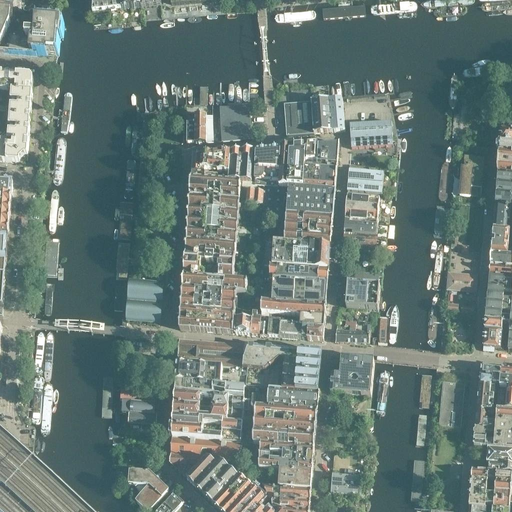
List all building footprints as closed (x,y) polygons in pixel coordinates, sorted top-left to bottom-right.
[(22,15),(25,0),(0,0),(0,12),(15,14),(22,15)] [(94,0),(93,13),(141,9),(140,0),(94,0)] [(224,14),(222,0),(140,0),(141,9),(144,9),(144,21),(224,14)] [(421,4),(420,5),(421,6),(424,8),(425,8),(428,8),(433,8),(474,4),(473,0),(430,0),(428,0),(424,1),(423,2),(422,3),(421,4)] [(484,9),(485,10),(511,9),(511,0),(484,2),(483,3),(482,4),(482,5),(482,7),(482,8),(484,9)] [(367,10),(370,11),(372,12),(375,13),(379,13),(413,10),(414,10),(416,9),(416,8),(417,7),(417,5),(417,4),(416,3),(415,2),(414,2),(412,2),(378,5),(375,5),(371,7),(369,8),(367,10)] [(321,11),(323,21),(366,16),(365,6),(321,11)] [(276,15),(277,23),(313,20),(314,20),(315,19),(316,18),(316,17),(317,17),(317,16),(317,15),(317,14),(316,14),(316,13),(315,12),(314,11),(313,11),(276,15)] [(0,52),(1,52),(14,23),(15,14),(0,12),(0,52)] [(57,56),(59,31),(65,31),(65,23),(35,21),(35,16),(22,15),(15,14),(14,23),(1,52),(0,52),(0,53),(38,57),(38,55),(48,56),(49,54),(56,55),(56,56),(57,56)] [(471,69),(469,71),(468,73),(468,76),(470,78),(473,78),(504,73),(507,72),(511,68),(511,67),(511,65),(508,64),(505,63),(502,63),(471,69)] [(33,95),(34,81),(31,78),(11,76),(10,75),(9,75),(8,75),(7,76),(0,75),(0,89),(1,89),(1,92),(10,93),(33,95)] [(449,107),(456,108),(459,79),(452,78),(449,107)] [(70,133),(70,132),(73,96),(73,95),(73,94),(73,93),(72,93),(72,92),(71,92),(70,92),(70,91),(69,91),(68,91),(67,92),(66,92),(65,93),(65,94),(64,95),(61,131),(61,132),(62,133),(63,134),(63,135),(64,135),(65,135),(66,135),(67,135),(68,135),(69,134),(70,133)] [(31,120),(32,105),(33,95),(10,93),(9,103),(12,103),(11,104),(10,105),(10,106),(11,107),(11,108),(0,106),(0,111),(4,112),(4,111),(8,112),(8,118),(31,120)] [(343,100),(329,102),(332,134),(345,133),(343,100)] [(332,134),(329,102),(312,103),(314,135),(332,134)] [(314,135),(312,103),(284,106),(285,119),(284,119),(283,121),(284,123),(285,124),(286,124),(287,137),(314,135)] [(251,141),(249,108),(220,109),(222,143),(251,141)] [(214,144),(213,114),(207,115),(207,117),(195,117),(195,145),(206,145),(214,144)] [(29,145),(30,127),(31,120),(8,118),(7,128),(10,128),(10,129),(9,129),(8,130),(8,131),(9,132),(9,133),(7,133),(7,137),(5,138),(9,143),(29,145)] [(392,123),(371,124),(372,140),(392,138),(392,123)] [(372,140),(371,124),(350,126),(351,141),(372,140)] [(132,152),(132,154),(132,155),(133,156),(134,157),(135,157),(135,156),(136,155),(137,153),(137,150),(140,126),(134,125),(132,150),(132,152)] [(511,143),(511,130),(501,131),(500,143),(511,143)] [(0,162),(7,163),(9,143),(5,138),(3,140),(0,139),(0,162)] [(392,138),(372,140),(351,141),(351,150),(393,148),(392,138)] [(63,184),(63,183),(67,143),(67,142),(66,141),(65,140),(64,140),(64,139),(63,139),(62,139),(61,139),(61,140),(60,140),(59,140),(59,141),(58,142),(54,182),(54,183),(54,184),(55,184),(55,185),(55,186),(56,186),(57,187),(58,187),(59,187),(60,187),(61,187),(61,186),(62,186),(63,185),(63,184)] [(28,162),(29,145),(9,143),(7,163),(24,165),(28,162)] [(511,152),(511,143),(500,143),(500,152),(511,152)] [(338,169),(339,145),(318,147),(317,164),(317,168),(338,169)] [(317,164),(318,147),(307,148),(306,164),(317,164)] [(305,179),(306,167),(306,164),(307,148),(291,149),(290,188),(305,189),(305,179)] [(290,188),(291,149),(282,150),(280,183),(280,189),(290,189),(290,188)] [(280,183),(282,150),(256,152),(255,182),(280,183)] [(252,183),(254,152),(231,154),(230,182),(252,183)] [(511,175),(511,152),(500,152),(498,175),(511,175)] [(230,182),(231,154),(201,157),(201,174),(205,174),(218,175),(224,176),(224,183),(230,183),(230,182)] [(201,174),(201,157),(194,157),(193,174),(201,174)] [(459,196),(481,199),(484,159),(464,157),(464,167),(462,167),(459,196)] [(136,161),(127,161),(125,193),(125,196),(126,198),(126,200),(128,201),(129,202),(130,202),(132,200),(133,199),(133,196),(134,193),(136,161)] [(336,183),(338,169),(317,168),(306,167),(305,179),(336,183)] [(382,195),(384,175),(349,172),(347,193),(382,195)] [(187,243),(237,247),(241,184),(230,183),(224,183),(224,176),(218,175),(218,183),(205,182),(192,181),(187,243)] [(511,175),(498,175),(497,187),(496,196),(494,198),(494,201),(495,203),(495,206),(494,208),(493,211),(495,213),(493,229),(506,231),(507,216),(510,216),(510,207),(511,205),(511,175)] [(336,192),(336,183),(305,179),(305,189),(305,190),(336,192)] [(12,197),(13,183),(3,183),(2,197),(12,197)] [(333,220),(336,192),(305,190),(290,189),(280,189),(264,187),(264,192),(263,204),(262,214),(333,220)] [(52,195),(49,231),(49,232),(50,232),(50,233),(50,234),(51,234),(51,235),(52,235),(53,235),(54,235),(55,235),(56,235),(56,234),(57,234),(57,233),(57,232),(60,196),(60,193),(59,192),(58,191),(57,191),(56,191),(55,191),(54,191),(53,192),(52,193),(52,195)] [(254,203),(255,192),(247,191),(247,193),(246,203),(254,203)] [(263,204),(264,192),(255,192),(254,203),(263,204)] [(0,238),(9,239),(12,197),(2,197),(0,196),(0,238)] [(378,224),(380,199),(347,197),(345,222),(378,224)] [(118,241),(131,242),(134,204),(121,203),(118,241)] [(434,237),(445,238),(448,208),(437,207),(434,237)] [(331,248),(333,220),(262,214),(260,242),(266,242),(331,248)] [(377,237),(378,224),(345,222),(344,235),(377,237)] [(507,250),(508,231),(506,231),(493,229),(493,232),(491,232),(491,238),(492,238),(492,242),(492,246),(490,245),(490,251),(491,251),(491,254),(511,256),(511,250),(507,250)] [(376,251),(377,237),(344,235),(343,249),(376,251)] [(0,265),(7,266),(8,246),(9,239),(0,238),(0,265)] [(43,277),(58,277),(60,239),(44,238),(43,277)] [(330,272),(331,248),(266,242),(265,266),(330,272)] [(115,280),(126,281),(130,244),(119,243),(115,280)] [(185,278),(234,282),(237,247),(187,243),(185,278)] [(435,289),(436,289),(437,289),(438,289),(439,289),(439,288),(440,288),(440,287),(441,286),(444,256),(444,255),(444,254),(444,252),(444,251),(444,250),(443,249),(443,248),(442,247),(441,246),(440,247),(439,248),(438,249),(437,250),(437,252),(436,253),(436,254),(435,256),(432,283),(432,284),(432,285),(432,286),(433,287),(433,288),(434,289),(435,289)] [(511,256),(491,254),(490,266),(511,267),(511,256)] [(328,284),(330,272),(265,266),(258,266),(257,278),(271,279),(274,280),(328,284)] [(511,267),(490,266),(489,277),(511,279),(511,267)] [(375,287),(376,275),(349,273),(348,286),(375,287)] [(460,290),(461,277),(450,276),(449,289),(460,290)] [(511,279),(489,277),(488,296),(486,298),(486,302),(487,303),(487,305),(485,307),(485,311),(486,312),(486,323),(503,324),(508,324),(510,327),(510,333),(511,333),(511,279)] [(247,295),(248,283),(234,282),(185,278),(184,290),(236,294),(247,295)] [(269,296),(271,279),(257,278),(255,295),(269,296)] [(474,292),(475,279),(464,278),(463,291),(474,292)] [(326,308),(328,284),(274,280),(272,304),(326,308)] [(159,323),(162,285),(131,283),(128,321),(159,323)] [(46,284),(44,316),(53,316),(55,285),(46,284)] [(378,315),(381,287),(375,287),(348,286),(345,312),(378,315)] [(114,311),(123,311),(125,287),(116,287),(114,311)] [(235,315),(236,294),(184,290),(182,311),(235,315)] [(326,320),(326,308),(272,304),(263,303),(262,315),(268,315),(271,316),(281,316),(302,318),(326,320)] [(458,314),(458,306),(448,305),(447,313),(458,314)] [(398,311),(396,306),(393,311),(391,317),(389,340),(389,344),(391,345),(393,345),(394,344),(396,341),(399,318),(398,311)] [(472,315),(473,307),(462,307),(461,314),(472,315)] [(233,336),(235,315),(182,311),(180,331),(233,336)] [(251,337),(253,322),(253,314),(242,313),(241,321),(236,321),(235,336),(251,337)] [(260,338),(262,315),(253,314),(253,322),(251,337),(260,338)] [(268,339),(270,324),(267,324),(268,315),(262,315),(260,338),(268,339)] [(279,340),(280,324),(281,316),(271,316),(270,324),(268,339),(279,340)] [(325,331),(326,320),(302,318),(301,326),(280,324),(279,340),(300,341),(307,342),(308,330),(324,331),(325,331)] [(502,334),(503,324),(486,323),(485,332),(502,334)] [(323,343),(324,331),(308,330),(307,342),(323,343)] [(353,344),(354,333),(337,332),(336,344),(353,344)] [(501,346),(502,334),(485,332),(483,352),(494,353),(494,349),(503,350),(504,346),(501,346)] [(369,345),(370,334),(354,333),(353,344),(369,345)] [(44,373),(44,372),(45,338),(45,337),(44,336),(44,335),(43,335),(43,334),(42,334),(40,334),(39,334),(39,335),(38,335),(38,336),(37,337),(37,338),(36,372),(36,373),(36,374),(37,374),(37,375),(38,375),(38,376),(39,376),(40,376),(41,376),(42,375),(43,375),(43,374),(44,373)] [(45,340),(44,380),(44,381),(45,382),(45,383),(46,383),(46,384),(47,384),(48,384),(49,384),(50,384),(51,384),(52,383),(52,382),(53,382),(53,381),(53,380),(54,341),(54,339),(54,338),(53,337),(53,336),(52,336),(52,335),(51,335),(50,335),(50,334),(49,335),(48,335),(47,336),(46,337),(46,338),(45,339),(45,340)] [(243,371),(245,347),(179,342),(177,366),(178,366),(223,369),(243,371)] [(250,389),(319,395),(322,354),(245,347),(243,371),(248,371),(247,389),(250,389)] [(371,399),(374,363),(342,360),(340,378),(333,378),(331,395),(371,399)] [(248,371),(243,371),(223,369),(178,366),(177,384),(246,389),(247,389),(248,371)] [(501,380),(502,370),(484,368),(481,370),(481,378),(492,379),(501,380)] [(511,381),(511,370),(502,370),(501,380),(511,381)] [(386,417),(387,416),(390,377),(390,376),(390,375),(389,374),(389,373),(388,373),(387,372),(386,372),(385,372),(384,372),(383,372),(382,373),(381,374),(381,375),(380,376),(377,415),(377,416),(378,417),(379,417),(379,418),(380,418),(381,419),(382,419),(383,419),(384,419),(384,418),(385,418),(386,417)] [(419,410),(429,410),(432,376),(422,376),(419,410)] [(102,418),(112,419),(114,378),(103,377),(102,418)] [(491,388),(492,379),(481,378),(480,387),(491,388)] [(42,424),(42,423),(44,384),(44,383),(44,382),(43,381),(42,380),(41,379),(40,379),(39,379),(38,379),(37,379),(36,380),(35,380),(35,381),(34,382),(34,383),(32,423),(33,424),(34,425),(35,425),(36,426),(37,426),(38,426),(39,426),(40,425),(41,425),(42,424)] [(511,390),(511,381),(501,380),(492,379),(491,388),(511,390)] [(245,401),(246,389),(177,384),(175,395),(245,401)] [(439,428),(461,430),(465,386),(443,384),(439,428)] [(52,436),(52,435),(54,391),(54,390),(54,389),(53,388),(53,387),(52,387),(52,386),(51,386),(50,385),(49,385),(48,385),(48,386),(47,386),(46,386),(45,387),(45,388),(44,389),(44,390),(44,391),(42,435),(42,436),(43,436),(44,437),(45,438),(46,438),(47,438),(48,438),(49,438),(50,438),(51,437),(52,436)] [(511,390),(491,388),(480,387),(477,413),(489,414),(489,411),(511,413),(511,390)] [(318,413),(319,395),(250,389),(248,420),(256,421),(257,408),(318,413)] [(155,404),(156,394),(121,391),(120,402),(125,402),(155,404)] [(245,401),(175,395),(174,407),(244,412),(245,401)] [(157,417),(158,405),(155,404),(125,402),(124,414),(128,414),(157,417)] [(243,424),(244,412),(174,407),(174,418),(243,424)] [(315,437),(318,413),(257,408),(256,421),(255,433),(315,437)] [(511,425),(511,413),(489,411),(489,414),(488,422),(497,422),(496,424),(511,425)] [(488,427),(488,422),(489,414),(477,413),(476,431),(487,432),(488,427)] [(160,427),(161,417),(157,417),(128,414),(128,424),(160,427)] [(416,448),(426,449),(429,418),(420,417),(416,448)] [(242,434),(243,424),(174,418),(173,428),(203,430),(203,425),(223,427),(222,432),(242,434)] [(511,443),(511,425),(496,424),(496,428),(488,427),(487,432),(476,431),(475,433),(474,434),(474,436),(475,438),(475,441),(487,442),(487,438),(495,439),(495,442),(511,443)] [(242,434),(222,432),(203,430),(173,428),(172,438),(241,444),(242,434)] [(314,450),(315,437),(255,433),(254,445),(263,445),(314,450)] [(242,462),(243,444),(241,444),(172,438),(171,457),(208,459),(224,460),(242,462)] [(511,451),(511,443),(495,442),(495,447),(486,446),(487,442),(475,441),(474,448),(488,449),(511,451)] [(312,475),(314,460),(314,450),(263,445),(261,471),(282,472),(312,475)] [(511,465),(511,451),(488,449),(487,464),(511,465)] [(38,468),(28,460),(24,457),(16,465),(30,477),(38,468)] [(187,481),(208,459),(171,457),(170,466),(187,481)] [(196,490),(221,464),(224,460),(208,459),(187,481),(196,490)] [(411,502),(422,503),(424,462),(413,462),(411,502)] [(214,506),(239,480),(221,464),(196,490),(214,506)] [(511,474),(511,465),(487,464),(486,464),(485,472),(511,474)] [(59,487),(45,474),(38,468),(30,477),(51,497),(59,487)] [(511,484),(511,474),(485,472),(472,471),(472,474),(471,482),(486,483),(487,480),(495,481),(495,484),(511,485),(511,484)] [(156,480),(162,474),(159,472),(154,477),(149,473),(137,472),(130,472),(128,486),(134,486),(150,487),(157,480),(156,480)] [(311,493),(312,480),(312,475),(282,472),(280,491),(311,493)] [(332,476),(331,495),(359,498),(360,478),(354,478),(347,477),(333,476),(332,476)] [(219,511),(233,511),(254,490),(241,478),(239,480),(214,506),(219,511)] [(148,511),(153,510),(169,492),(167,490),(172,484),(170,482),(164,488),(157,480),(150,487),(134,486),(141,495),(136,502),(146,511),(148,511)] [(0,501),(9,492),(2,486),(4,484),(3,482),(1,485),(0,484),(0,501)] [(486,492),(486,483),(471,482),(471,491),(486,492)] [(511,494),(511,485),(495,484),(494,493),(511,494)] [(75,511),(80,507),(59,487),(51,497),(67,511),(75,511)] [(256,511),(265,503),(266,501),(254,490),(233,511),(256,511)] [(309,511),(311,493),(280,491),(264,490),(269,501),(274,502),(274,511),(277,511),(309,511)] [(510,504),(511,494),(494,493),(494,496),(486,495),(486,492),(471,491),(470,500),(510,504)] [(176,511),(184,503),(175,494),(158,511),(176,511)] [(0,509),(2,511),(12,511),(20,503),(12,495),(0,507),(0,509)] [(510,511),(510,504),(470,500),(470,502),(468,503),(468,505),(469,507),(469,508),(487,510),(493,510),(510,511)] [(269,511),(271,509),(265,503),(256,511),(269,511)]
